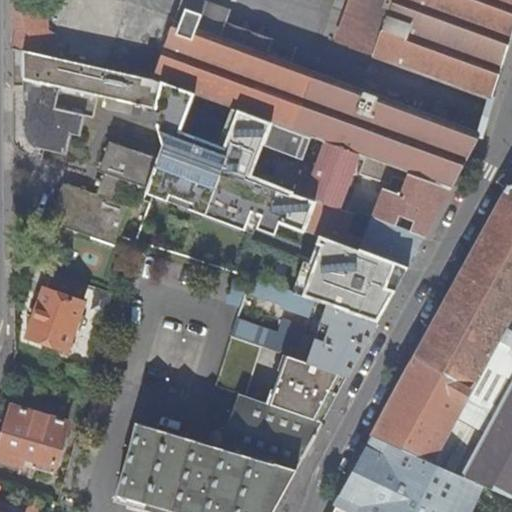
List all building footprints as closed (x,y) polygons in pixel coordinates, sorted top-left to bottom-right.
[(14,0),(15,48),(26,51),(56,58),(56,36),(49,32),(50,5),(46,5),(37,4),(37,0),(14,0)] [(282,54),(294,59),(298,48),(228,23),(233,10),(204,0),(183,0),(176,23),(182,25),(191,1),(208,7),(199,31),(280,60),(282,54)] [(352,0),(337,43),(350,48),(367,0),(352,0)] [(367,0),(350,48),(374,57),(393,0),(367,0)] [(511,0),(393,0),(374,57),(494,100),(511,43),(511,0)] [(176,23),(154,80),(163,83),(195,95),(232,108),(238,110),(272,123),(328,143),(359,154),(367,157),(453,188),(483,134),(305,69),(280,60),(199,31),(208,7),(191,1),(182,25),(176,23)] [(141,105),(154,108),(163,83),(154,80),(154,81),(56,58),(26,51),(27,126),(28,131),(31,139),(35,145),(40,148),(69,155),(74,136),(83,137),(87,117),(96,119),(101,96),(137,104),(136,107),(141,108),(141,105)] [(280,60),(305,69),(307,63),(294,59),(282,54),(280,60)] [(153,111),(165,147),(161,158),(152,185),(252,221),(255,214),(282,224),(292,228),(292,227),(308,233),(309,232),(320,202),(296,193),(252,177),(272,123),(238,110),(225,147),(219,145),(181,131),(195,95),(163,83),(154,108),(153,111)] [(225,147),(238,110),(232,108),(219,145),(225,147)] [(306,164),(319,168),(328,143),(272,123),(252,177),(296,193),(306,164)] [(104,174),(102,181),(99,188),(97,196),(63,184),(50,223),(119,246),(132,207),(118,203),(126,180),(150,189),(152,185),(161,158),(110,142),(99,172),(104,174)] [(339,209),(359,154),(328,143),(319,168),(306,164),(296,193),(320,202),(339,209)] [(385,191),(375,217),(426,237),(453,188),(367,157),(360,176),(405,191),(402,197),(385,191)] [(252,221),(152,185),(150,189),(146,201),(153,204),(155,198),(256,234),(258,228),(277,236),(282,224),(255,214),(252,221)] [(511,343),(500,337),(506,326),(511,315),(511,186),(510,187),(372,432),(432,460),(463,475),(483,484),(511,497),(511,343)] [(342,244),(353,214),(339,209),(320,202),(309,232),(321,237),(342,244)] [(361,249),(410,267),(426,237),(375,217),(373,217),(361,249)] [(305,297),(379,322),(396,292),(388,289),(398,264),(342,244),(321,237),(319,244),(324,246),(305,297)] [(295,294),(305,297),(324,246),(319,244),(312,263),(307,261),(295,294)] [(409,268),(398,264),(388,289),(396,292),(409,268)] [(284,304),(286,301),(288,294),(251,281),(247,292),(284,304)] [(68,349),(85,304),(47,291),(30,335),(68,349)] [(314,302),(288,294),(286,301),(311,310),(314,302)] [(279,333),(238,319),(233,335),(264,345),(286,353),(290,354),(346,373),(349,375),(351,375),(378,324),(327,307),(317,338),(303,334),(306,328),(284,320),(279,333)] [(511,343),(511,329),(506,326),(500,337),(511,343)] [(248,396),(264,345),(233,335),(217,385),(240,393),(248,396)] [(280,370),(284,372),(290,354),(286,353),(280,370)] [(330,402),(335,393),(346,373),(290,354),(284,372),(277,391),(272,404),(321,420),(330,402)] [(339,394),(349,375),(346,373),(335,393),(339,394)] [(272,389),(267,402),(272,404),(277,391),(272,389)] [(298,471),(325,422),(324,421),(321,420),(272,404),(267,402),(248,396),(240,393),(222,448),(298,471)] [(61,461),(74,417),(17,400),(2,454),(29,461),(32,452),(61,461)] [(330,402),(321,420),(324,421),(333,404),(330,402)] [(118,494),(181,511),(275,511),(298,471),(222,448),(222,450),(198,443),(181,438),(136,425),(117,491),(119,492),(118,494)] [(338,505),(351,511),(353,511),(469,511),(483,484),(463,475),(432,460),(372,432),(337,504),(338,505)]
